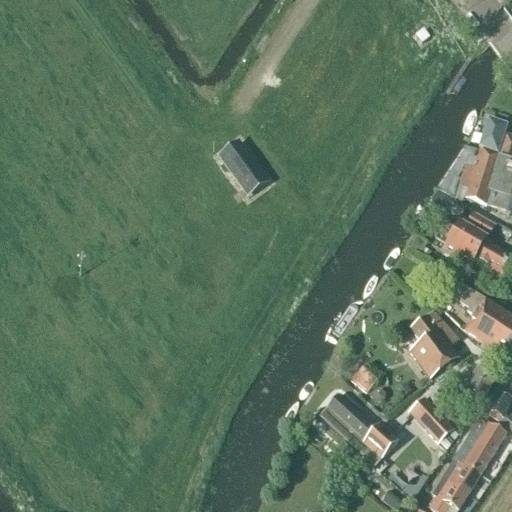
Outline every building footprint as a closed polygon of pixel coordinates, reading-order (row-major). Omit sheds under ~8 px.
[(511,139),(505,137),(505,138),(503,137),(506,128),(487,121),(478,149),(498,156),(511,160),(511,139)] [(267,184),(238,144),(217,159),(245,199),(267,184)] [(464,202),(511,217),(511,212),(511,163),(509,162),(480,153),(474,171),(465,168),(458,189),(467,192),(464,202)] [(436,193),(428,207),(444,217),(453,201),(437,192),(436,193)] [(469,271),(473,264),(506,283),(511,272),(511,260),(484,245),(494,228),(472,216),(464,230),(458,226),(441,255),(469,271)] [(464,334),(509,363),(511,357),(511,320),(459,287),(450,301),(468,312),(466,315),(473,320),(464,334)] [(409,332),(433,362),(458,344),(432,315),(425,320),(409,332)] [(363,369),(351,383),(366,395),(377,382),(363,369)] [(466,394),(480,403),(496,379),(481,370),(481,371),(479,370),(472,373),(463,387),(468,391),(466,394)] [(404,385),(396,392),(402,400),(410,393),(404,385)] [(376,393),(372,396),(372,401),(375,404),(381,404),(384,400),(384,396),(380,392),(376,393)] [(490,414),(502,421),(511,403),(511,402),(500,395),(490,414)] [(318,419),(374,471),(397,445),(378,428),(374,432),(337,398),(318,419)] [(453,434),(424,402),(408,416),(437,448),(453,434)] [(505,437),(483,424),(468,449),(489,462),(505,437)] [(457,466),(452,463),(478,480),(489,462),(468,449),(457,466)] [(478,480),(452,463),(441,481),(467,497),(478,480)] [(446,511),(448,510),(451,511),(458,511),(467,497),(441,481),(431,498),(435,501),(429,511),(446,511)]
